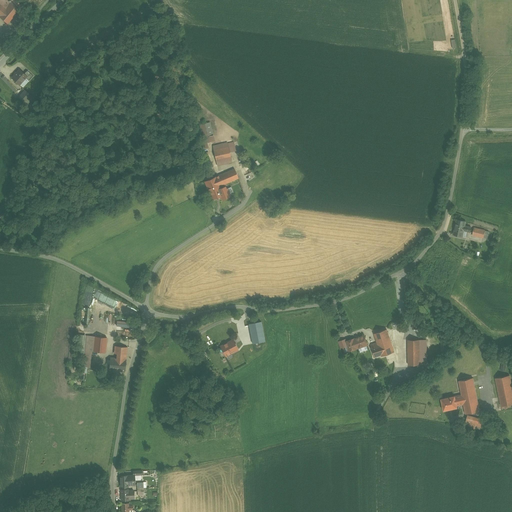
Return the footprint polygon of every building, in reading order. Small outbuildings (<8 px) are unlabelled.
[(13,0),(0,15),(0,16),(8,23),(22,6),(15,0),(13,0)] [(0,0),(0,15),(10,3),(6,0),(0,0)] [(19,70),(12,78),(19,85),(25,78),(27,76),(24,74),(19,70)] [(33,76),(27,70),(24,74),(27,76),(25,78),(29,81),(33,76)] [(31,95),(25,90),(19,97),(25,101),(31,95)] [(210,122),(201,124),(205,143),(209,142),(214,141),(210,122)] [(227,143),(213,146),(214,154),(218,153),(229,150),(230,152),(236,151),(234,142),(228,144),(227,143)] [(229,150),(218,153),(214,154),(217,166),(232,162),(230,152),(229,150)] [(216,177),(205,181),(204,181),(209,192),(209,193),(212,200),(212,199),(220,196),(222,200),(230,196),(231,196),(227,188),(226,189),(225,186),(224,186),(220,188),(219,186),(238,178),(234,169),(216,177)] [(466,221),(456,219),(453,234),(462,237),(463,230),(467,231),(468,227),(465,226),(466,221)] [(485,230),(478,229),(476,236),(483,238),(485,230)] [(265,342),(262,322),(249,324),(253,344),(265,342)] [(387,329),(374,333),(377,342),(368,345),(370,349),(371,348),(374,357),(381,355),(382,356),(394,352),(387,329)] [(87,335),(85,350),(91,351),(93,351),(95,336),(87,335)] [(107,337),(95,336),(93,351),(105,352),(107,337)] [(354,338),(346,341),(349,351),(357,348),(357,346),(366,343),(364,337),(354,340),(354,338)] [(423,340),(408,340),(408,365),(424,365),(423,340)] [(218,349),(223,358),(238,349),(233,341),(218,349)] [(127,347),(115,346),(114,353),(117,354),(117,358),(126,359),(127,347)] [(117,358),(110,358),(109,369),(125,371),(126,359),(117,358)] [(511,388),(509,375),(495,378),(501,406),(511,404),(511,388)] [(473,378),(459,381),(463,404),(465,414),(480,411),(473,378)] [(455,396),(441,399),(444,410),(457,407),(457,405),(463,404),(461,395),(455,396)] [(484,419),(467,415),(467,418),(464,426),(481,430),(484,419)] [(132,475),(120,476),(121,487),(128,487),(128,485),(133,485),(133,482),(132,482),(132,481),(132,475)] [(128,489),(121,489),(121,501),(130,500),(130,498),(134,498),(134,491),(128,491),(128,489)] [(128,505),(128,503),(122,503),(121,511),(133,511),(134,511),(134,510),(133,510),(133,509),(133,505),(128,505)]
